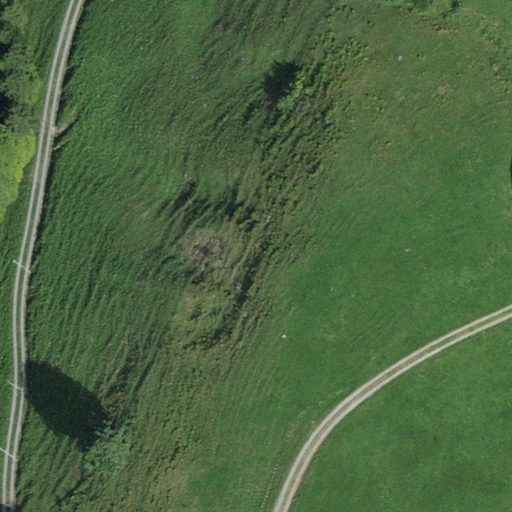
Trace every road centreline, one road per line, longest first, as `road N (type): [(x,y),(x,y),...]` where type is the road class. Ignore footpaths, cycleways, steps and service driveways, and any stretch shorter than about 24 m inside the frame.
road 1 (track): [(0,459),(15,375),(11,288),(38,187),(54,28),(65,0)]
road 2 (track): [(283,511),(304,458),(352,390),(422,342),(511,305)]
